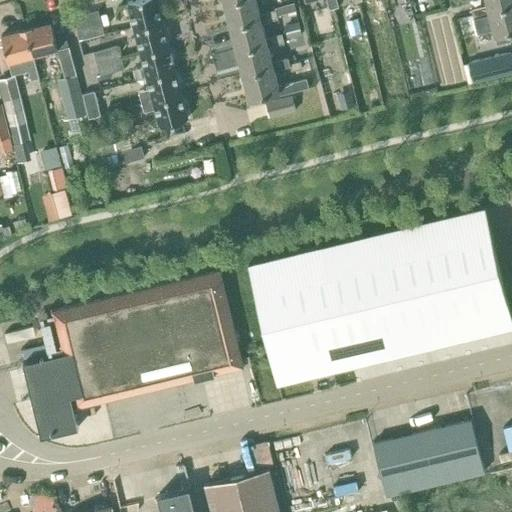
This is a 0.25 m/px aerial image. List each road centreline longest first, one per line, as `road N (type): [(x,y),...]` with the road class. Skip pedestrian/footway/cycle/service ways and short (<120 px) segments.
road 1 (unclassified): [(107,455),(511,356)]
road 2 (residential): [(222,135),(189,0)]
road 3 (unclassified): [(107,455),(39,448),(0,414)]
